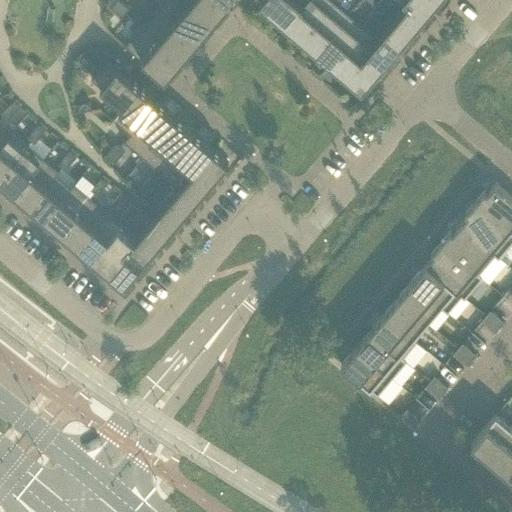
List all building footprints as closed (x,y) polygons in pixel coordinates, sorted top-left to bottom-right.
[(123,3),(119,0),(115,0),(109,7),(116,12),(123,3)] [(163,0),(157,8),(197,42),(212,23),(184,0),(163,0)] [(184,0),(212,23),(228,5),(221,0),(184,0)] [(260,0),(259,2),(285,25),(306,0),(260,0)] [(301,38),(332,1),(331,0),(306,0),(285,25),(301,38)] [(380,13),(386,6),(379,0),(373,7),(380,13)] [(438,0),(402,0),(407,4),(408,3),(424,17),(438,0)] [(332,1),(301,38),(316,51),(348,14),(332,1)] [(116,12),(122,18),(129,8),(123,3),(116,12)] [(408,3),(407,4),(387,27),(403,41),(424,17),(408,3)] [(197,42),(157,8),(141,26),(181,60),(197,42)] [(348,14),(316,51),(331,64),(363,27),(348,14)] [(181,60),(141,26),(125,45),(165,79),(181,60)] [(346,77),(368,52),(378,39),(363,27),(331,64),(346,77)] [(403,41),(387,27),(378,39),(368,52),(383,65),(403,41)] [(383,65),(368,52),(346,77),(362,90),(383,65)] [(123,106),(140,86),(108,59),(91,79),(122,105),(123,106)] [(130,134),(158,102),(140,86),(123,106),(122,105),(111,118),(129,134),(130,134)] [(7,107),(13,113),(19,107),(13,101),(7,107)] [(79,112),(91,109),(89,102),(77,104),(79,112)] [(142,157),(176,117),(158,102),(130,134),(129,134),(123,141),(142,157)] [(13,113),(7,107),(0,113),(6,119),(13,113)] [(176,117),(142,157),(161,173),(194,133),(176,117)] [(32,131),(39,137),(45,130),(38,125),(32,131)] [(0,143),(8,134),(0,126),(0,143)] [(0,176),(27,144),(11,130),(8,134),(0,143),(0,176)] [(32,131),(27,138),(33,144),(39,137),(32,131)] [(192,173),(213,148),(194,133),(161,173),(178,188),(192,173)] [(119,157),(124,151),(115,143),(110,149),(119,157)] [(27,144),(0,176),(0,180),(14,192),(43,157),(27,144)] [(213,148),(192,173),(207,186),(228,161),(213,148)] [(110,149),(105,155),(114,163),(119,157),(110,149)] [(70,163),(76,157),(69,151),(64,158),(70,163)] [(29,205),(56,175),(59,171),(43,157),(14,192),(29,205)] [(64,158),(58,165),(65,170),(70,163),(64,158)] [(192,173),(178,188),(171,197),(187,210),(207,186),(192,173)] [(45,218),(70,187),(56,175),(29,205),(45,218)] [(102,190),(107,183),(101,177),(95,184),(102,190)] [(153,191),(158,184),(149,177),(144,183),(153,191)] [(60,231),(90,197),(73,183),(70,187),(45,218),(60,231)] [(144,183),(139,189),(148,197),(153,191),(144,183)] [(474,202),(508,230),(509,230),(511,226),(511,197),(494,183),(486,192),(484,190),(484,191),(474,202)] [(95,184),(89,191),(96,197),(102,190),(95,184)] [(90,197),(60,231),(76,245),(105,210),(90,197)] [(187,210),(171,197),(153,218),(154,219),(152,221),(166,232),(167,233),(187,210)] [(466,216),(460,224),(491,250),(493,252),(495,254),(499,257),(506,263),(508,264),(511,259),(511,232),(509,230),(508,230),(474,202),(465,213),(467,215),(466,216)] [(133,216),(138,209),(132,203),(126,210),(133,216)] [(91,258),(121,223),(105,210),(76,245),(91,258)] [(126,210),(120,217),(127,223),(133,216),(126,210)] [(129,245),(146,258),(167,233),(166,232),(152,221),(154,219),(153,218),(136,237),(129,245)] [(107,271),(129,245),(136,237),(121,223),(91,258),(107,271)] [(449,231),(440,242),(478,274),(478,273),(482,276),(489,282),(506,263),(499,257),(495,254),(493,252),(491,250),(460,224),(452,232),(450,231),(449,231)] [(432,256),(425,265),(461,295),(464,298),(482,276),(478,273),(478,274),(440,242),(431,253),(433,255),(432,256)] [(146,258),(129,245),(107,271),(123,285),(146,258)] [(447,312),(461,295),(425,265),(411,281),(440,306),(447,312)] [(426,321),(440,306),(411,281),(397,297),(426,321)] [(413,337),(426,321),(397,297),(395,299),(384,313),(413,337)] [(490,309),(481,320),(488,326),(497,315),(490,309)] [(383,314),(370,329),(403,357),(406,360),(413,366),(427,350),(416,341),(417,340),(413,337),(384,313),(383,314)] [(497,315),(488,326),(495,332),(504,321),(497,315)] [(403,357),(370,329),(355,346),(392,377),(406,360),(403,357)] [(462,342),(453,353),(460,359),(469,348),(462,342)] [(392,377),(355,346),(341,363),(377,394),(392,377)] [(469,348),(460,359),(467,365),(476,354),(469,348)] [(434,375),(425,386),(432,392),(441,381),(434,375)] [(441,381),(432,392),(439,398),(448,387),(441,381)] [(406,408),(401,414),(408,420),(415,426),(420,420),(413,414),(406,408)] [(511,428),(511,427),(496,414),(471,442),(487,457),(511,428)] [(511,461),(511,428),(487,457),(504,471),(511,461)]
